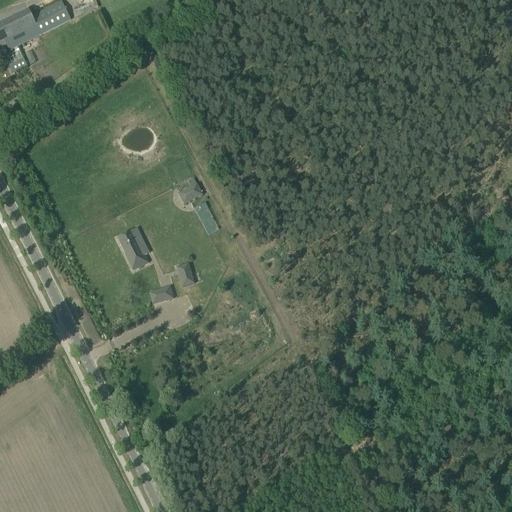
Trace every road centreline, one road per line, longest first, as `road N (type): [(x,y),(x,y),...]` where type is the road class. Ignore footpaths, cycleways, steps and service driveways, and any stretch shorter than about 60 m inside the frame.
road 1 (tertiary): [(162,511),(0,186)]
road 2 (track): [(0,134),(149,35)]
